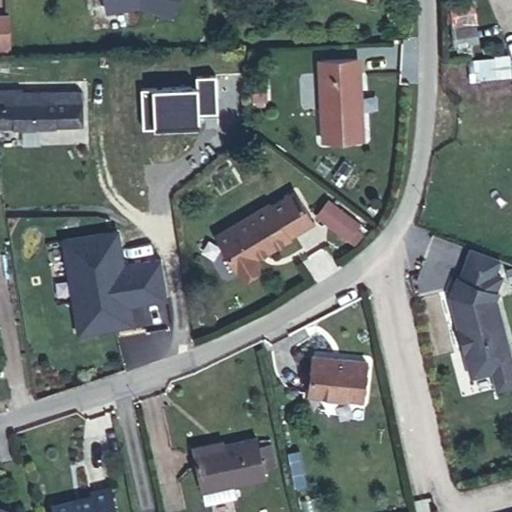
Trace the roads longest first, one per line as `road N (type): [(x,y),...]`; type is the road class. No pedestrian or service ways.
road 1 (residential): [(125,384),(267,332),(373,267),(397,241),(418,191),(433,73),(428,0)]
road 2 (unknown): [(163,370),(126,329),(104,284),(86,229),(86,148)]
road 3 (residential): [(0,420),(125,384)]
road 4 (residential): [(149,511),(125,384)]
